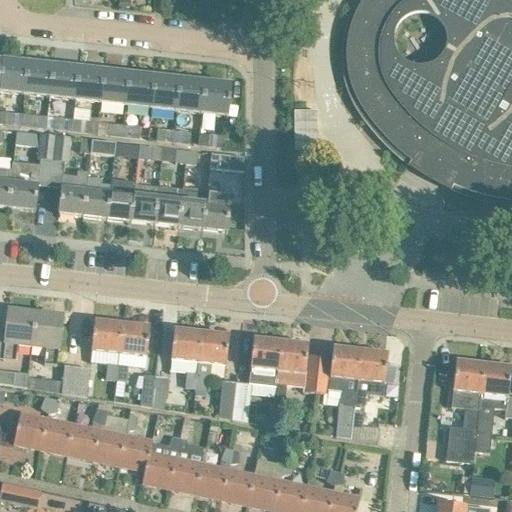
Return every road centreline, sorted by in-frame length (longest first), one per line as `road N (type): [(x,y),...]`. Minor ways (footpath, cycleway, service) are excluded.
road 1 (residential): [(259,49),(29,27),(0,10)]
road 2 (residential): [(259,303),(0,273)]
road 3 (residential): [(259,303),(259,49)]
road 4 (residential): [(395,511),(424,320)]
road 5 (residential): [(424,320),(259,303)]
